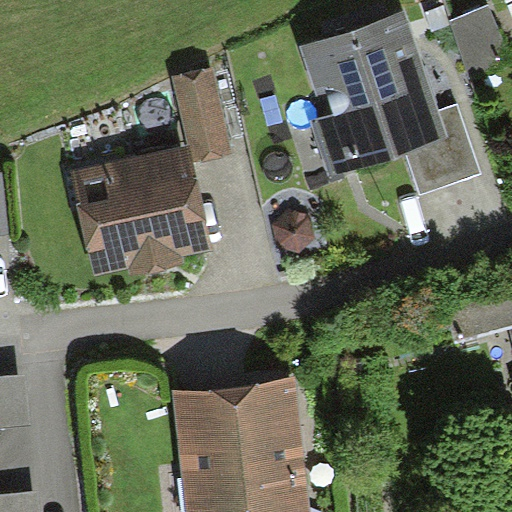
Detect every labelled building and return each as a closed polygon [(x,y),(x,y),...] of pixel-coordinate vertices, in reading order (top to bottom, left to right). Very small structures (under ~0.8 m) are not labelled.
[(392,2),(284,36),(324,162),(395,139),(409,180),(470,161),(450,100),(427,108),(392,2)] [(209,67),(169,76),(182,137),(184,145),(224,136),(209,67)] [(182,137),(62,163),(83,260),(203,234),(184,145),(182,137)] [(511,276),(438,295),(447,332),(506,317),(511,343),(511,276)] [(0,418),(25,415),(20,366),(0,367),(0,511),(32,511),(29,481),(0,483),(0,418)] [(279,366),(162,380),(178,511),(261,511),(296,508),(279,366)]
